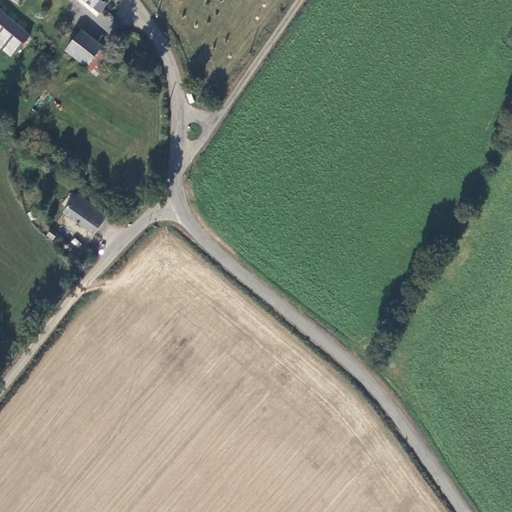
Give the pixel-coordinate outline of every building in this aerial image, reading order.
[(81,0),(98,13),(108,1),(108,0),(81,0)] [(0,13),(0,49),(12,58),(29,37),(0,13)] [(61,36),(69,25),(62,19),(54,30),(61,36)] [(83,65),(87,67),(101,48),(81,32),(66,52),(69,54),(83,65)] [(98,76),(113,56),(101,48),(87,67),(98,76)] [(80,69),(83,65),(69,54),(66,58),(80,69)] [(50,62),(42,58),(29,73),(37,80),(50,62)] [(63,216),(94,236),(106,217),(76,196),(63,216)] [(43,235),(56,245),(61,238),(48,230),(43,235)] [(79,248),(82,243),(73,238),(70,243),(79,248)]
